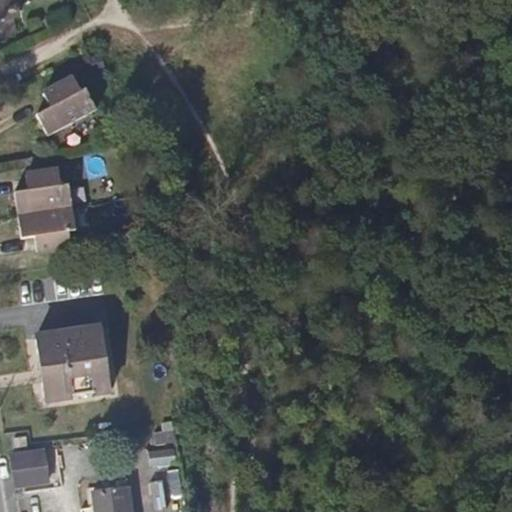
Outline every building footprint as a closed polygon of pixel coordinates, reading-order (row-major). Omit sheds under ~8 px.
[(67,22),(67,9),(49,18),(54,29),(67,22)] [(77,93),(70,80),(46,94),(53,106),(47,109),(33,118),(45,139),(94,112),(82,90),(77,93)] [(53,106),(46,94),(40,97),(47,109),(53,106)] [(10,221),(71,212),(68,187),(60,189),(58,173),(25,179),(27,194),(20,195),(6,197),(10,221)] [(27,194),(25,179),(17,180),(20,195),(27,194)] [(67,236),(75,235),(71,212),(10,221),(13,244),(26,242),(34,241),(36,257),(70,251),(67,236)] [(28,258),(36,257),(34,241),(26,242),(28,258)] [(42,405),(109,395),(101,333),(33,342),(42,405)] [(178,442),(177,426),(156,429),(157,444),(178,442)] [(15,448),(27,447),(25,436),(13,437),(15,448)] [(173,446),(146,451),(149,468),(176,464),(173,446)] [(15,487),(47,483),(42,451),(11,456),(15,487)] [(115,511),(111,489),(94,492),(93,485),(88,486),(92,511),(115,511)] [(135,511),(132,487),(111,489),(115,511),(135,511)]
